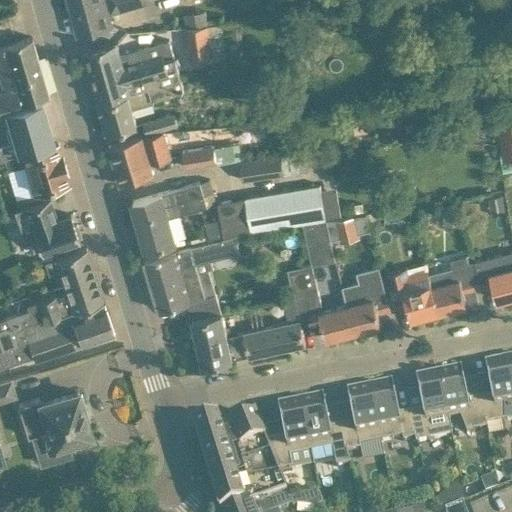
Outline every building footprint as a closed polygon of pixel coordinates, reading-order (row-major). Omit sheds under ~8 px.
[(69,0),(78,34),(98,29),(113,25),(109,10),(145,0),(69,0)] [(376,26),(407,22),(405,8),(374,12),(376,26)] [(184,24),(206,23),(206,10),(184,11),(184,24)] [(223,56),(219,24),(219,23),(208,24),(186,27),(191,60),(223,56)] [(232,27),(232,38),(243,37),(243,26),(232,27)] [(307,32),(291,33),(291,55),(308,54),(307,32)] [(0,74),(1,77),(41,65),(32,35),(0,45),(0,74)] [(86,50),(100,100),(148,86),(152,100),(153,99),(184,91),(169,39),(120,53),(117,41),(86,50)] [(0,108),(50,94),(41,65),(1,77),(4,89),(0,90),(0,108)] [(154,102),(153,99),(152,100),(148,86),(100,100),(98,100),(107,132),(137,124),(133,108),(154,102)] [(6,144),(9,155),(19,152),(19,153),(54,143),(41,100),(7,111),(8,115),(1,117),(0,117),(0,138),(2,145),(6,144)] [(148,133),(178,125),(175,112),(144,121),(148,133)] [(511,123),(498,126),(504,159),(511,157),(511,123)] [(143,134),(129,138),(109,144),(121,183),(155,173),(151,162),(172,156),(165,130),(143,136),(143,134)] [(58,141),(54,143),(19,153),(19,152),(9,155),(5,156),(9,168),(24,163),(32,192),(70,181),(58,141)] [(214,145),(184,150),(187,165),(217,160),(218,163),(235,160),(232,143),(215,146),(214,145)] [(296,152),(242,160),(245,179),(285,173),(300,171),(299,169),(296,152)] [(152,194),(133,199),(140,224),(156,220),(153,211),(167,207),(166,203),(204,192),(201,182),(201,180),(152,194)] [(219,202),(221,217),(206,220),(210,239),(252,230),(326,219),(321,183),(219,202)] [(156,220),(140,224),(147,249),(166,244),(176,241),(169,215),(207,204),(204,192),(166,203),(167,207),(153,211),(156,220)] [(492,214),(505,211),(503,193),(489,196),(492,214)] [(50,196),(14,208),(24,239),(36,235),(41,252),(80,239),(78,235),(81,234),(77,223),(75,224),(71,212),(57,217),(50,196)] [(457,199),(441,203),(446,224),(462,220),(457,199)] [(367,213),(354,215),(358,233),(360,233),(371,230),(369,221),(367,213)] [(337,218),(327,219),(332,240),(339,238),(341,237),(337,218)] [(381,218),(369,221),(371,230),(372,232),(379,231),(383,224),(381,218)] [(327,219),(303,223),(310,251),(333,246),(332,240),(327,219)] [(149,257),(145,258),(160,309),(161,309),(188,300),(193,317),(221,311),(216,292),(205,296),(195,262),(212,258),(240,251),(236,234),(176,249),(164,252),(149,257)] [(58,270),(63,284),(95,273),(86,246),(67,253),(55,257),(55,258),(45,261),(49,273),(58,270)] [(511,249),(473,259),(480,288),(494,284),(498,298),(511,294),(511,249)] [(429,270),(440,311),(468,304),(464,292),(480,288),(473,259),(469,260),(467,254),(451,258),(453,264),(429,270)] [(343,287),(354,330),(382,323),(379,311),(394,308),(391,295),(383,297),(376,268),(355,273),(358,283),(343,287)] [(392,295),(391,295),(394,308),(409,304),(412,318),(440,311),(429,270),(404,277),(402,269),(387,273),(392,295)] [(23,272),(10,276),(13,285),(26,281),(23,272)] [(62,315),(72,312),(71,311),(85,306),(104,300),(95,273),(63,284),(65,291),(55,294),(62,315)] [(323,323),(327,337),(354,330),(343,287),(339,288),(343,303),(306,314),(309,326),(323,323)] [(296,295),(300,310),(323,303),(320,290),(296,295)] [(5,317),(0,319),(0,367),(33,355),(35,359),(114,332),(105,305),(73,316),(72,312),(62,315),(55,294),(27,304),(29,309),(5,317)] [(296,295),(284,297),(289,320),(301,317),(299,311),(300,310),(296,295)] [(196,332),(190,333),(197,354),(201,356),(203,365),(231,358),(221,311),(193,317),(196,332)] [(244,330),(249,353),(249,355),(306,342),(302,323),(301,317),(289,320),(244,330)] [(492,396),(480,399),(486,429),(487,428),(486,424),(504,421),(504,404),(511,402),(511,377),(509,363),(486,367),(492,396)] [(440,377),(449,420),(461,417),(467,432),(486,429),(480,399),(469,401),(463,372),(440,377)] [(10,377),(0,380),(0,398),(16,394),(10,377)] [(452,436),(449,420),(440,377),(417,381),(423,410),(425,421),(428,420),(430,440),(452,436)] [(371,390),(381,441),(404,437),(394,386),(371,390)] [(354,424),(342,426),(347,452),(361,450),(360,445),(381,441),(371,390),(348,395),(354,424)] [(65,440),(90,432),(82,405),(85,404),(81,392),(78,393),(77,391),(40,402),(40,399),(17,406),(25,433),(29,432),(38,462),(69,453),(65,440)] [(302,404),(312,452),(333,448),(337,467),(350,464),(349,459),(347,452),(342,426),(331,428),(325,400),(302,404)] [(266,441),(268,449),(276,472),(292,468),(290,457),(312,452),(302,404),(279,409),(285,437),(266,441)] [(194,425),(207,468),(268,449),(266,441),(256,415),(233,423),(230,414),(220,417),(219,416),(194,425)] [(207,468),(221,511),(246,501),(249,508),(284,494),(276,472),(268,449),(207,468)] [(331,452),(313,453),(313,464),(332,463),(331,452)] [(511,467),(502,472),(506,481),(511,478),(511,467)] [(493,476),(481,480),(486,494),(499,489),(493,476)] [(442,511),(445,510),(463,503),(465,502),(461,483),(435,502),(442,511)] [(315,508),(323,505),(317,490),(291,499),(293,508),(298,506),(315,508)] [(275,511),(288,507),(284,494),(249,508),(246,501),(221,511),(220,511),(275,511)] [(430,511),(429,503),(413,506),(414,511),(430,511)] [(445,511),(467,511),(463,503),(445,510),(445,511)]
